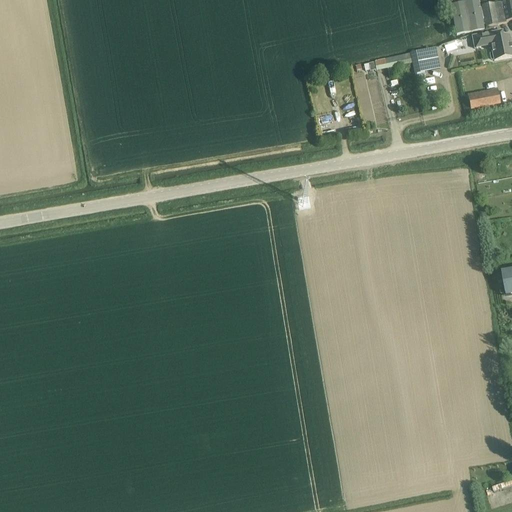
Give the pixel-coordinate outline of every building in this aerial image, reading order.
[(511,0),(483,6),(487,28),(500,26),(499,25),(507,23),(507,22),(511,21),(511,0)] [(479,1),(453,6),(451,7),(456,37),(485,31),(479,1)] [(502,31),(472,37),(475,50),(491,47),(493,53),(491,53),(490,55),(491,60),(493,61),(494,62),(504,60),(511,57),(511,48),(510,37),(504,38),(502,31)] [(440,69),(437,55),(436,47),(420,52),(374,63),(377,72),(388,70),(390,79),(394,78),(394,76),(399,75),(398,68),(412,64),(415,75),(440,69)] [(471,111),(501,105),(498,92),(468,98),(471,111)] [(511,271),(502,273),(507,297),(511,295),(511,271)] [(489,487),(485,489),(491,504),(495,502),(489,487)]
